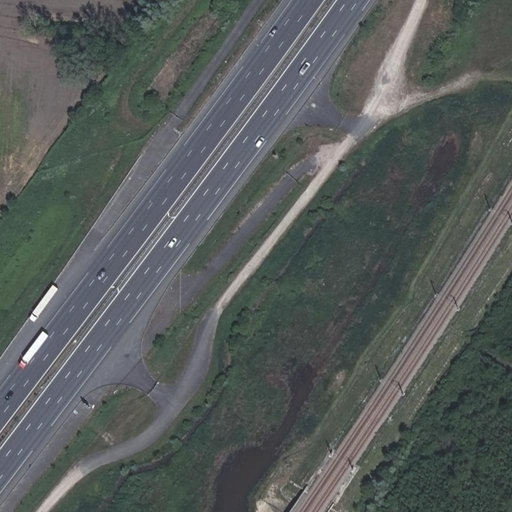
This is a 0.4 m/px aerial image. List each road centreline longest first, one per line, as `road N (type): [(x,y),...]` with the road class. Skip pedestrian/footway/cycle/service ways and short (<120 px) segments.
road 1 (motorway): [(0,472),(353,0)]
road 2 (motorway): [(307,0),(0,409)]
